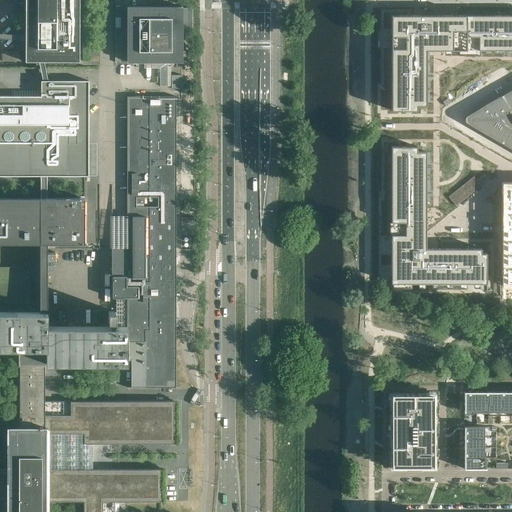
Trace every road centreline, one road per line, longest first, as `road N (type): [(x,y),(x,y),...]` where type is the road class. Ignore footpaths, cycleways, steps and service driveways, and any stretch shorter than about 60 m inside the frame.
road 1 (secondary): [(253,511),(253,0)]
road 2 (secondary): [(228,0),(228,511)]
